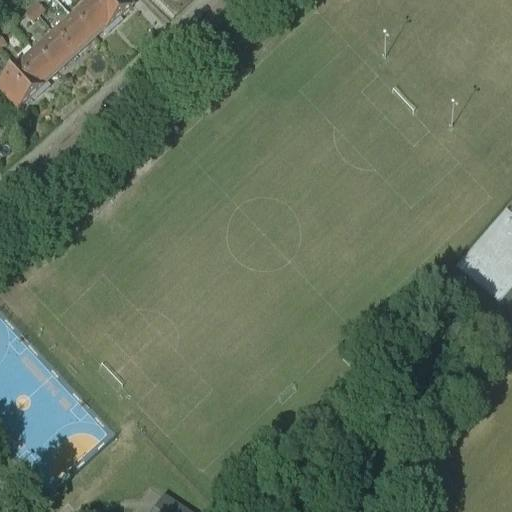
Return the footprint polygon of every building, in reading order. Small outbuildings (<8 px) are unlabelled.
[(93,0),(90,2),(113,27),(132,10),(123,0),(93,0)] [(72,19),(92,42),(105,31),(106,33),(113,27),(90,2),(72,19)] [(37,6),(31,12),(38,19),(44,14),(37,6)] [(32,25),(38,19),(31,12),(25,17),(32,25)] [(72,19),(53,36),(74,59),(92,42),(72,19)] [(55,76),(74,59),(53,36),(34,53),(55,76)] [(16,70),(38,94),(44,89),(42,87),(55,76),(34,53),(16,70)] [(0,91),(19,112),(38,94),(16,70),(0,84),(0,91)] [(504,335),(511,325),(511,208),(507,215),(505,213),(444,284),(504,335)] [(186,511),(164,497),(153,511),(186,511)]
